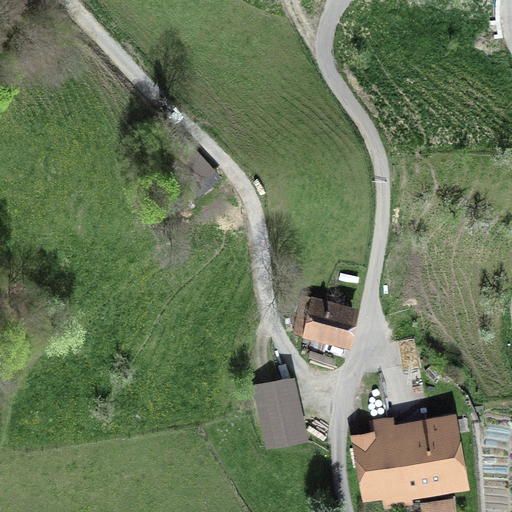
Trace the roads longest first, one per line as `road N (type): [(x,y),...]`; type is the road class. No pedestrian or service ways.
road 1 (unclassified): [(344,0),(326,44),(339,88),(379,152),(385,220),(369,317),(336,433),(350,511)]
road 2 (track): [(67,0),(247,183),(262,215),(280,346),(336,433)]
